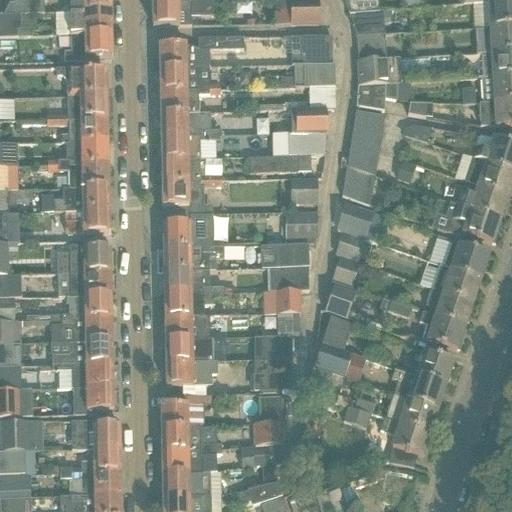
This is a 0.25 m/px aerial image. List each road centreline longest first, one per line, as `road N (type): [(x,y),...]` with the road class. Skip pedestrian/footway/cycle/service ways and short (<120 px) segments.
road 1 (residential): [(139,511),(127,0)]
road 2 (residential): [(436,511),(511,282)]
